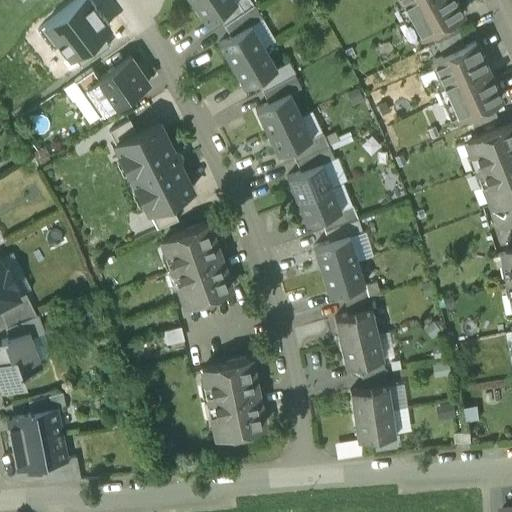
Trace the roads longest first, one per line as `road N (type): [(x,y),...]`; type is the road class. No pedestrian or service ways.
road 1 (residential): [(124,0),(193,106),(247,218),(287,354),(304,478)]
road 2 (residential): [(304,478),(0,499)]
road 3 (residential): [(511,471),(304,478)]
